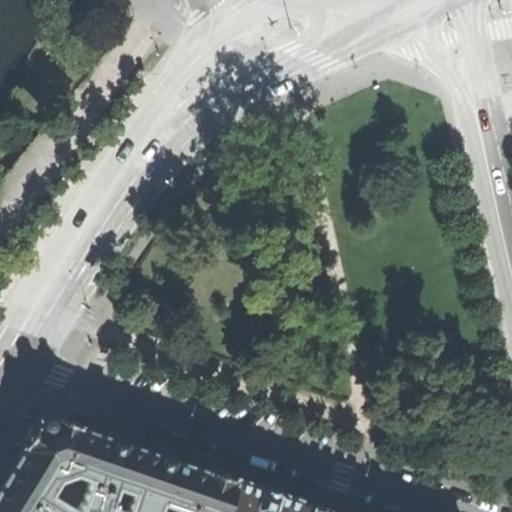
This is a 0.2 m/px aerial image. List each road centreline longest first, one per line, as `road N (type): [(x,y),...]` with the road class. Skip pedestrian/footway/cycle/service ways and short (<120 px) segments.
road 1 (residential): [(6,354),(459,511)]
road 2 (tertiary): [(121,171),(399,0)]
road 3 (residential): [(511,284),(475,119),(423,0)]
road 4 (tertiary): [(6,354),(121,171)]
road 5 (tertiary): [(213,27),(202,59),(121,171)]
road 6 (tertiary): [(343,0),(213,27)]
